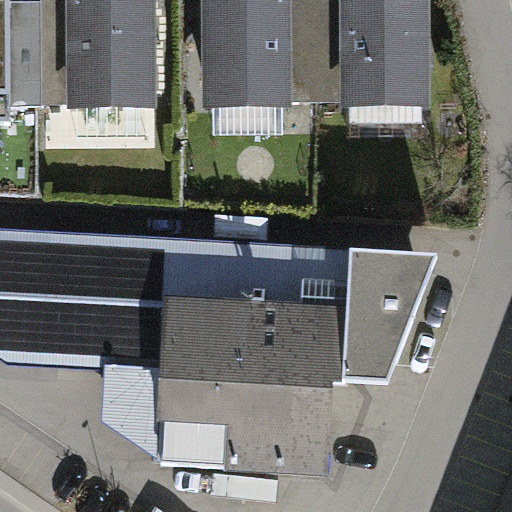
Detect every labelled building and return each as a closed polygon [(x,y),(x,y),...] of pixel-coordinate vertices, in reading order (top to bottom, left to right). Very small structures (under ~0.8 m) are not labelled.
[(8,0),(0,0),(0,120),(10,120),(10,108),(9,5),(8,0)] [(41,0),(42,4),(42,104),(67,104),(67,0),(41,0)] [(155,0),(67,0),(67,104),(67,108),(155,109),(155,0)] [(289,0),(203,0),(204,107),(290,107),(290,104),(289,0)] [(340,0),(289,0),(290,104),(341,104),(340,0)] [(430,0),(340,0),(341,104),(343,109),(431,108),(430,0)] [(42,4),(9,5),(10,108),(44,108),(42,104),(42,4)] [(436,256),(0,231),(0,359),(8,365),(106,371),(103,425),(162,465),(328,476),(334,381),(388,385),(436,256)]
